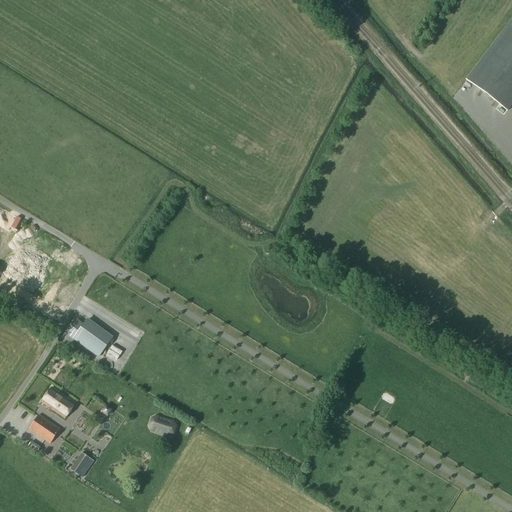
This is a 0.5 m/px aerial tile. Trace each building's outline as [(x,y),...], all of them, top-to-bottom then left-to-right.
[(507,111),(511,103),(511,17),(466,80),(507,111)] [(175,185),(178,181),(165,173),(162,178),(175,185)] [(45,278),(32,296),(43,303),(59,278),(60,279),(67,269),(69,271),(74,264),(46,245),(42,248),(41,250),(37,255),(44,260),(43,260),(46,262),(43,266),(50,271),(49,271),(51,273),(47,279),(45,278)] [(75,322),(65,337),(96,360),(110,340),(85,322),(82,327),(75,322)] [(52,389),(42,404),(61,417),(72,402),(52,389)] [(38,416),(29,430),(50,445),(60,431),(38,416)] [(156,417),(150,420),(148,428),(151,433),(168,438),(173,436),(175,429),(172,423),(156,417)] [(74,430),(56,458),(63,463),(81,435),(74,430)] [(73,466),(70,471),(82,479),(94,462),(82,453),(76,461),(74,460),(71,464),(73,466)]
